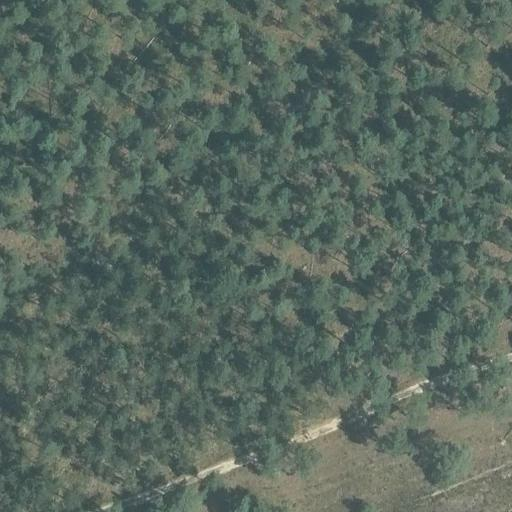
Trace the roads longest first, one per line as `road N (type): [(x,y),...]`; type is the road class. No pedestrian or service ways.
road 1 (track): [(0,329),(422,0)]
road 2 (track): [(511,357),(102,511)]
